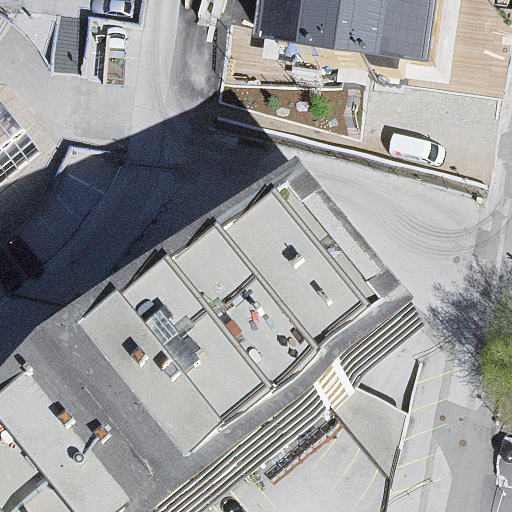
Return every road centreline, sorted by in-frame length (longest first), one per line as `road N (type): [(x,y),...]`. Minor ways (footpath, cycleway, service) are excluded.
road 1 (residential): [(0,336),(60,286),(153,160),(171,0)]
road 2 (residential): [(511,318),(458,511)]
